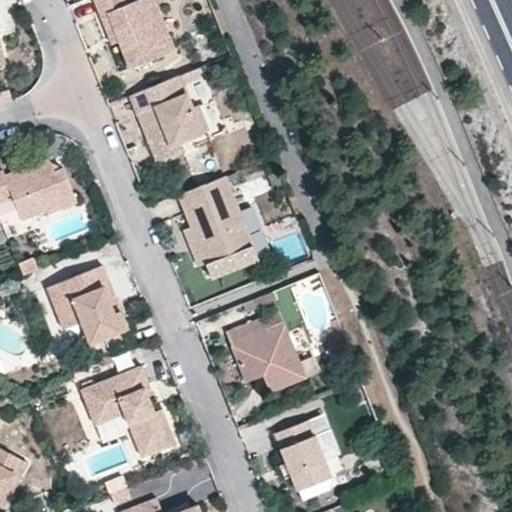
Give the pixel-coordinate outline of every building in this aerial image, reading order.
[(108,12),(118,41),(132,73),(176,55),(154,0),(128,10),(123,0),(96,0),(102,14),(108,12)] [(113,43),(118,41),(108,12),(102,14),(113,43)] [(200,108),(195,111),(181,76),(137,94),(144,113),(141,114),(153,144),(163,140),(171,137),(174,145),(209,130),(200,108)] [(174,145),(171,137),(163,140),(166,148),(174,145)] [(0,172),(0,219),(2,225),(3,227),(47,210),(45,204),(56,199),(60,209),(76,203),(63,169),(55,172),(50,158),(7,175),(5,171),(0,172)] [(215,278),(261,260),(240,208),(227,175),(180,194),(194,227),(208,262),(215,278)] [(60,209),(56,199),(45,204),(47,210),(49,213),(60,209)] [(201,265),(208,262),(194,227),(186,230),(201,265)] [(279,243),(286,262),(307,254),(299,235),(279,243)] [(45,291),(61,330),(80,323),(88,344),(125,329),(118,312),(112,315),(102,290),(109,287),(101,268),(45,291)] [(112,315),(118,312),(109,287),(102,290),(112,315)] [(271,386),(305,372),(288,329),(272,290),(252,298),(259,317),(229,330),(234,343),(248,379),(258,376),(259,370),(265,373),(271,386)] [(103,419),(125,410),(142,452),(175,440),(159,404),(152,407),(143,384),(148,382),(141,364),(80,388),(86,403),(95,400),(103,419)] [(324,474),(330,471),(313,428),(306,414),(275,428),(287,457),(292,470),(298,483),(306,481),(324,474)] [(25,458),(0,445),(0,501),(2,503),(12,483),(7,481),(12,472),(17,474),(25,458)] [(287,457),(279,460),(284,473),(288,472),(292,470),(287,457)] [(7,481),(12,483),(17,474),(12,472),(7,481)] [(301,497),(329,486),(324,474),(306,481),(298,483),(296,485),(301,497)] [(200,511),(197,503),(178,511),(174,511),(161,511),(155,496),(119,511),(200,511)]
